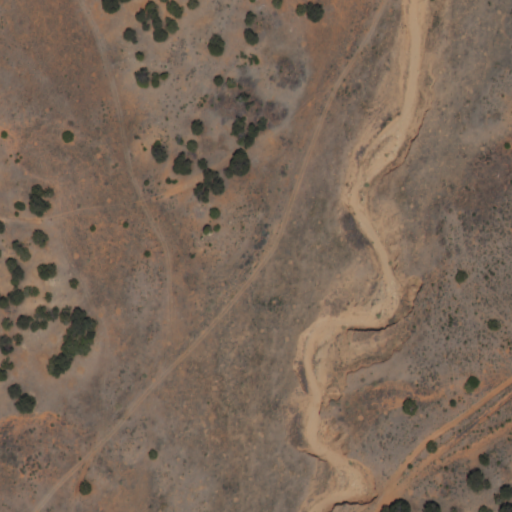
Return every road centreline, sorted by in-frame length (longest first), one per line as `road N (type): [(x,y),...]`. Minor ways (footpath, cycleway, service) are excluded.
road 1 (track): [(60,511),(68,472),(281,227),(378,0)]
road 2 (track): [(351,511),(428,438),(511,381)]
